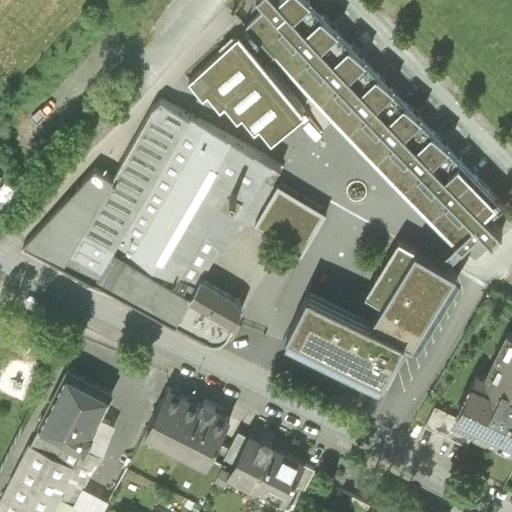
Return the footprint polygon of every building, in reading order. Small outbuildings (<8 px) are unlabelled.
[(263,12),(291,42),(322,14),(309,0),(261,0),(269,7),(263,12)] [(291,42),(263,12),(236,37),(265,69),(275,60),(455,248),(473,231),(429,186),(402,157),(374,128),(346,99),(319,71),(291,42)] [(323,13),(322,14),(291,42),(319,71),(350,43),(337,29),(339,27),(323,13)] [(265,69),(236,37),(188,83),(203,100),(208,96),(220,111),(225,106),(237,121),(242,117),(255,131),(260,128),(272,142),(303,114),(265,69)] [(351,42),(350,43),(319,71),(346,99),(377,72),(364,58),(367,56),(351,42)] [(346,99),(374,128),(405,101),(392,87),(395,84),(378,71),(377,72),(346,99)] [(406,99),(405,101),(374,128),(402,157),(433,129),(420,116),(423,114),(406,99)] [(152,110),(112,181),(96,172),(23,250),(35,256),(34,257),(210,348),(214,349),(218,348),(223,346),(226,342),(241,317),(241,312),(240,308),(237,304),(202,284),(218,252),(212,245),(221,230),(233,237),(241,221),(248,226),(281,169),(162,102),(152,110)] [(402,157),(429,186),(459,157),(447,145),(450,143),(434,128),(433,129),(402,157)] [(503,203),(459,157),(429,186),(473,231),(455,248),(462,255),(485,233),(492,241),(503,231),(489,217),(503,203)] [(6,181),(0,187),(0,203),(8,210),(21,195),(6,181)] [(302,259),(327,215),(278,187),(254,229),(284,246),(300,259),(302,259)] [(404,347),(412,351),(457,277),(399,242),(365,299),(382,310),(372,328),(309,297),(307,296),(287,339),(384,387),(404,347)] [(511,331),(503,327),(480,373),(511,388),(511,331)] [(511,388),(480,373),(473,369),(447,421),(511,452),(511,388)] [(67,377),(39,433),(38,432),(0,507),(0,511),(55,511),(59,504),(74,511),(93,475),(102,464),(85,455),(112,400),(67,377)] [(172,396),(167,394),(148,434),(210,465),(230,425),(213,417),(215,411),(204,406),(201,411),(197,409),(196,405),(192,403),(187,404),(181,401),(180,397),(175,394),(172,396)] [(224,481),(251,495),(274,450),(247,436),(224,481)] [(302,464),(274,450),(251,495),(279,509),(302,464)] [(417,511),(376,494),(367,511),(417,511)]
